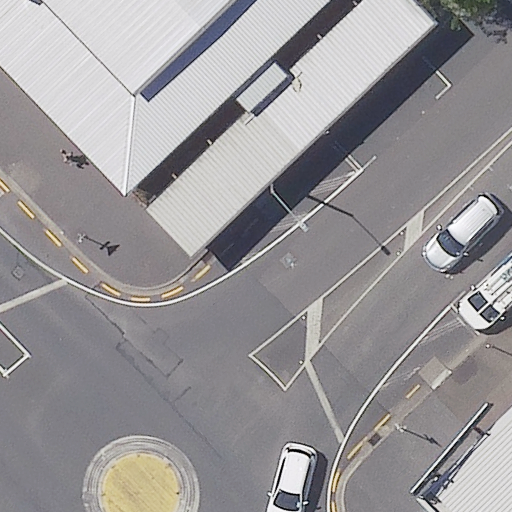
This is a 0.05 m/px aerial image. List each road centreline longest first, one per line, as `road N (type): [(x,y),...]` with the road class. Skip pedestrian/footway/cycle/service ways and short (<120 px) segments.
road 1 (unclassified): [(228,411),(511,140)]
road 2 (tertiary): [(56,403),(97,379),(144,372),(190,383),(228,411)]
road 3 (tertiary): [(20,511),(16,487),(28,441),(56,403)]
